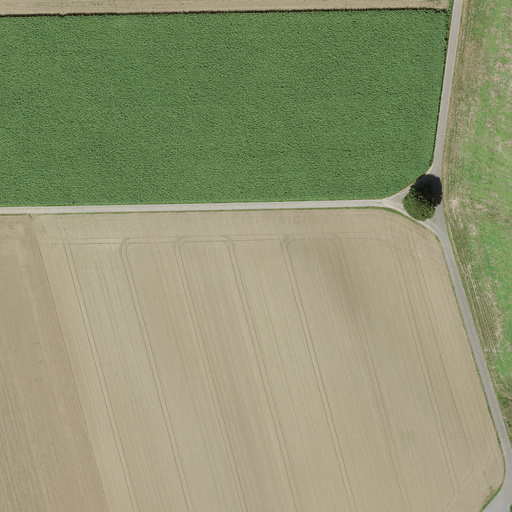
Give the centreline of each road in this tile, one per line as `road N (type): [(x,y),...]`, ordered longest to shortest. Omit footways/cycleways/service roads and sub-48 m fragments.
road 1 (track): [(458,0),(439,169),(441,233),(508,448),(510,486),(493,511)]
road 2 (track): [(0,212),(390,202),(439,169)]
